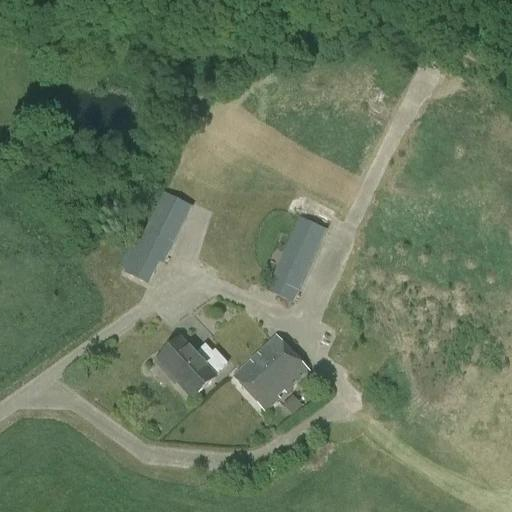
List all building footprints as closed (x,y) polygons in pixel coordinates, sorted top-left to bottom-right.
[(5,142),(23,155),(34,142),(16,128),(5,142)] [(119,270),(126,274),(125,276),(149,287),(160,265),(164,267),(193,209),(165,195),(142,241),(135,238),(119,270)] [(300,221),(266,293),(293,305),(328,231),(315,226),(300,221)] [(309,374),(277,338),(234,378),(265,414),(309,374)] [(206,346),(195,357),(181,342),(157,365),(192,402),(216,379),(215,379),(224,370),(228,366),(215,351),(213,354),(210,351),(206,346)]
